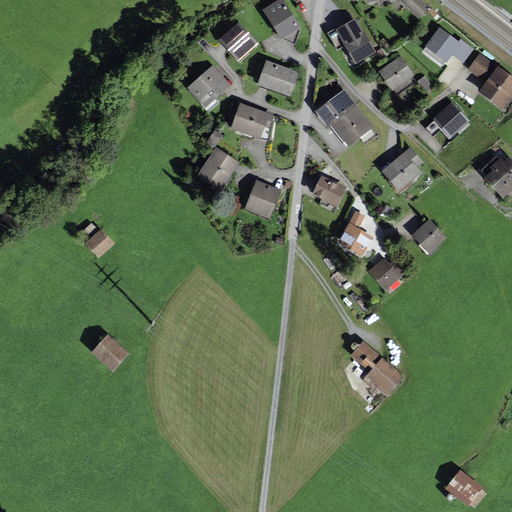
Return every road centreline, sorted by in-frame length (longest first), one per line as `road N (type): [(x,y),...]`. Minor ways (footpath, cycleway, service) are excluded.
road 1 (track): [(262,511),(292,237)]
road 2 (residential): [(292,237),(321,0)]
road 3 (track): [(476,199),(314,45)]
road 4 (track): [(469,193),(511,312)]
road 5 (track): [(379,236),(335,168),(303,143)]
road 6 (track): [(215,54),(241,98),(306,118)]
